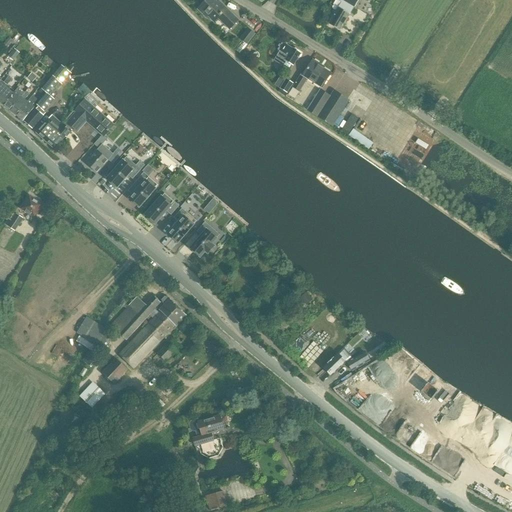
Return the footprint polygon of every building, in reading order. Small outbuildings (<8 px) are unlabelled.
[(207,18),(208,16),(214,22),(218,18),(230,29),(238,21),(220,3),(219,5),(214,0),(207,0),(198,9),(207,18)] [(337,0),(342,3),(329,24),(340,30),(358,0),(337,0)] [(241,39),(247,44),(255,34),(248,29),(241,39)] [(8,38),(0,47),(4,50),(12,40),(8,38)] [(284,44),(281,44),(279,48),(280,51),(277,55),(278,55),(275,60),(290,70),(293,65),(300,54),(293,49),(284,44)] [(15,50),(8,57),(13,61),(19,53),(15,50)] [(319,65),(313,60),(303,75),(301,74),(293,87),(299,92),(308,79),(322,88),(330,74),(318,66),(319,65)] [(39,107),(25,122),(32,129),(44,116),(42,114),(54,100),(49,95),(60,83),(62,85),(69,77),(70,76),(59,67),(59,68),(52,76),(41,89),(46,93),(37,105),(39,107)] [(284,78),(278,88),(287,93),(299,75),(290,69),(290,70),(284,78)] [(31,73),(27,78),(33,82),(37,77),(31,73)] [(0,81),(0,102),(3,105),(14,91),(8,86),(13,80),(9,77),(4,83),(1,81),(0,81)] [(83,85),(78,91),(85,97),(86,99),(90,95),(90,94),(91,94),(92,92),(83,85)] [(14,91),(3,105),(11,111),(25,94),(18,88),(15,92),(14,91)] [(349,101),(334,91),(330,97),(320,90),(307,110),(333,126),(349,101)] [(25,94),(11,111),(17,116),(28,103),(25,101),(30,95),(26,92),(25,94)] [(77,113),(68,123),(77,131),(86,121),(102,135),(104,136),(113,126),(94,109),(99,103),(90,95),(86,99),(85,101),(75,111),(77,113)] [(28,103),(17,116),(23,121),(34,107),(33,106),(37,101),(33,97),(28,103)] [(71,110),(64,117),(68,120),(74,113),(71,110)] [(352,114),(341,131),(348,135),(358,118),(352,114)] [(49,119),(36,133),(54,149),(65,136),(67,138),(72,131),(64,124),(65,123),(63,121),(59,125),(54,121),(51,122),(49,119)] [(98,149),(85,163),(97,173),(108,160),(109,160),(113,164),(123,153),(118,149),(113,154),(103,145),(104,143),(107,139),(104,136),(102,135),(94,145),(98,149)] [(126,157),(107,180),(117,188),(124,180),(126,177),(128,175),(133,179),(145,165),(140,161),(136,166),(126,157)] [(132,195),(129,199),(139,207),(144,202),(145,202),(151,195),(150,195),(158,185),(144,173),(136,182),(140,186),(132,195)] [(165,193),(145,216),(155,224),(162,216),(164,213),(166,211),(171,215),(179,206),(165,193)] [(29,196),(21,209),(34,218),(43,205),(29,196)] [(214,199),(210,203),(215,207),(219,203),(214,199)] [(174,227),(167,235),(177,243),(197,221),(182,209),(174,218),(179,222),(177,224),(174,227)] [(11,222),(9,221),(6,226),(15,232),(23,219),(16,214),(11,222)] [(197,241),(190,249),(200,257),(205,252),(208,254),(214,246),(211,244),(219,235),(205,222),(197,232),(201,236),(200,238),(197,241)] [(252,269),(239,284),(246,290),(258,275),(252,269)] [(276,291),(264,305),(271,311),(283,297),(276,291)] [(156,308),(160,311),(166,317),(176,305),(168,297),(165,297),(160,302),(153,296),(145,304),(137,297),(111,325),(126,340),(156,308)] [(166,317),(160,311),(120,355),(135,370),(170,333),(187,316),(176,305),(166,317)] [(336,309),(322,325),(328,330),(342,314),(336,309)] [(302,313),(289,328),(296,334),(309,319),(302,313)] [(77,333),(80,335),(102,349),(112,333),(104,328),(98,324),(86,317),(77,333)] [(175,358),(179,354),(168,343),(157,354),(165,362),(172,355),(175,358)] [(384,343),(373,352),(376,357),(391,348),(384,343)] [(343,349),(323,368),(332,377),(346,363),(347,362),(352,371),(369,361),(364,352),(352,359),(351,358),(351,356),(345,349),(343,349)] [(102,373),(115,385),(129,371),(116,359),(102,373)] [(157,397),(150,404),(158,413),(165,406),(157,397)] [(198,419),(191,421),(189,425),(191,430),(194,432),(196,431),(197,437),(193,439),(195,446),(214,441),(211,434),(221,431),(217,416),(201,421),(198,419)] [(223,492),(206,497),(210,510),(227,505),(223,492)]
